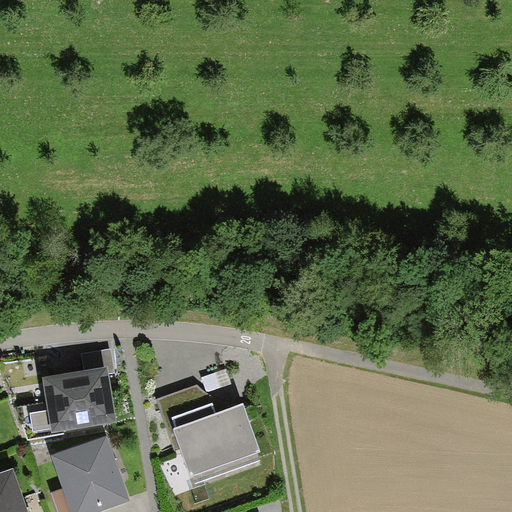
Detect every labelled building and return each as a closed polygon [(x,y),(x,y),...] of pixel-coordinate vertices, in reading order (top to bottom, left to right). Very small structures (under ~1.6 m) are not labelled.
[(113,352),(83,355),(85,376),(111,373),(115,372),(113,352)] [(52,437),(119,425),(111,373),(85,376),(45,381),(52,437)] [(196,387),(161,400),(177,456),(183,455),(194,482),(263,457),(252,422),(255,421),(250,409),(236,406),(220,402),(208,397),(196,387)] [(107,511),(132,504),(108,439),(52,459),(65,493),(72,511),(107,511)] [(28,511),(15,473),(0,477),(0,511),(28,511)] [(72,511),(65,493),(53,496),(58,511),(72,511)]
